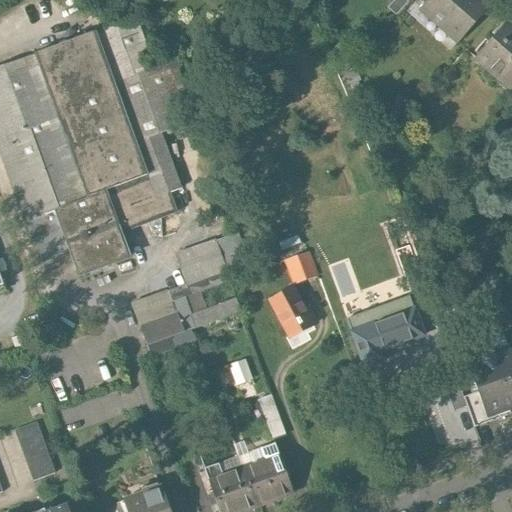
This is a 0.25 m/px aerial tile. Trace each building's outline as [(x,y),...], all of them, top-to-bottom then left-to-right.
[(396,0),(387,10),(396,18),(409,4),(404,0),(396,0)] [(484,0),(430,0),(420,12),(456,45),(491,6),(484,0)] [(137,19),(0,68),(0,157),(46,284),(75,273),(78,281),(131,262),(121,235),(177,214),(170,195),(181,190),(161,135),(196,122),(175,64),(155,71),(137,19)] [(511,22),(475,62),(510,95),(511,92),(511,22)] [(239,236),(215,244),(225,273),(249,265),(239,236)] [(186,286),(225,273),(215,244),(176,257),(186,286)] [(317,278),(309,256),(284,264),(291,287),(317,278)] [(225,273),(186,286),(190,299),(201,295),(229,285),(225,273)] [(206,311),(201,295),(190,299),(186,286),(130,305),(145,349),(242,316),(237,301),(206,311)] [(313,329),(293,292),(270,304),(290,342),(313,329)] [(447,294),(432,308),(443,320),(458,306),(447,294)] [(426,339),(415,311),(350,334),(364,372),(384,364),(381,356),(426,339)] [(468,362),(487,417),(511,408),(511,356),(509,348),(468,362)] [(253,382),(245,363),(230,370),(237,388),(253,382)] [(468,411),(459,389),(447,393),(456,416),(468,411)] [(274,443),(287,438),(271,397),(258,401),(274,443)] [(37,425),(15,433),(33,483),(55,475),(37,425)] [(249,469),(243,471),(258,509),(292,496),(279,462),(251,473),(249,469)] [(219,511),(250,511),(258,509),(243,471),(209,485),(219,511)] [(170,511),(162,489),(125,502),(128,511),(170,511)]
